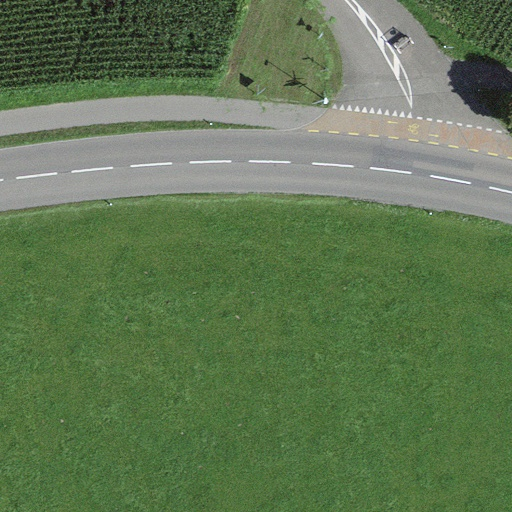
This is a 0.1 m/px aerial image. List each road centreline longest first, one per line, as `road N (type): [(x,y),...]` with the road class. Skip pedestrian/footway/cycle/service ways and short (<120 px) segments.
road 1 (tertiary): [(0,181),(138,165),(288,162),(410,174)]
road 2 (unclassified): [(346,0),(409,93),(410,174)]
